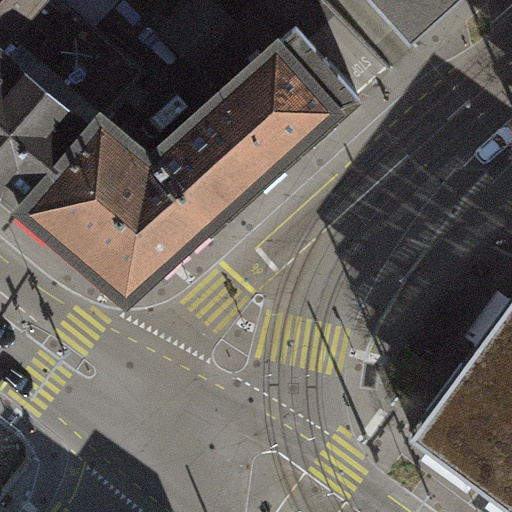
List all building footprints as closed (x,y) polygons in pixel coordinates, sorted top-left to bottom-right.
[(0,0),(0,52),(89,130),(103,115),(140,71),(56,0),(0,0)] [(241,25),(212,0),(187,0),(158,34),(200,72),(241,25)] [(362,0),(407,50),(463,0),(362,0)] [(360,96),(296,23),(149,156),(212,230),(360,96)] [(0,52),(0,187),(23,208),(89,130),(0,52)] [(212,230),(149,156),(103,115),(89,130),(23,208),(127,294),(212,230)] [(511,317),(422,433),(511,502),(511,317)] [(0,511),(45,444),(0,414),(0,511)]
